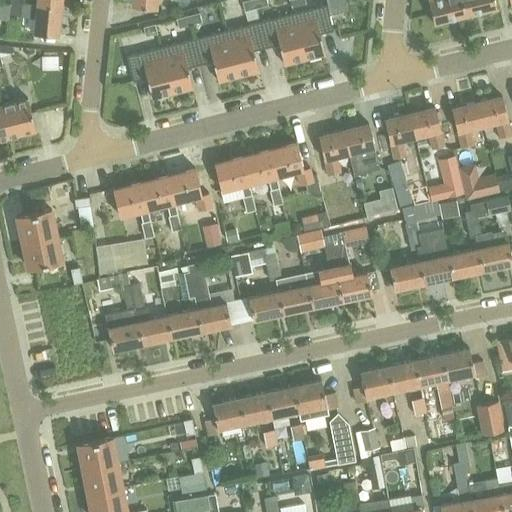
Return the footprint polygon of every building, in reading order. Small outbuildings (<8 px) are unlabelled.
[(245,11),(257,8),(255,0),(245,0),(243,1),(245,11)] [(465,15),(461,0),(428,0),(435,23),(465,15)] [(461,0),(465,15),(496,7),(494,0),(461,0)] [(58,34),(60,6),(36,4),(22,2),(10,1),(9,14),(21,15),(34,16),(33,32),(58,34)] [(293,12),(304,58),(325,53),(320,33),(333,29),(327,3),(293,12)] [(199,12),(187,15),(190,25),(202,22),(199,12)] [(293,12),(260,20),(266,46),(279,43),(284,63),(304,58),(293,12)] [(178,28),(190,25),(187,15),(175,18),(178,28)] [(260,20),(227,29),(238,75),(259,70),(253,50),(266,46),(260,20)] [(157,33),(155,23),(143,27),(145,36),(157,33)] [(238,75),(227,29),(193,37),(200,63),(213,60),(218,80),(238,75)] [(193,37),(160,45),(172,92),(192,86),(187,66),(200,63),(193,37)] [(172,92),(160,45),(127,54),(133,80),(147,77),(152,97),(172,92)] [(511,135),(507,118),(502,95),(476,101),(482,125),(495,121),(499,138),(511,135)] [(27,97),(0,103),(8,136),(36,129),(27,97)] [(470,128),(482,125),(476,101),(452,107),(462,147),(474,144),(470,128)] [(0,137),(8,136),(0,103),(0,137)] [(444,146),(440,130),(434,106),(409,113),(415,136),(428,133),(432,149),(444,146)] [(402,139),(415,136),(409,113),(384,119),(394,158),(406,155),(402,139)] [(369,121),(342,128),(343,129),(349,153),(354,174),(379,167),(374,147),(375,147),(369,121)] [(336,156),(349,153),(343,129),(318,135),(328,175),(340,172),(336,156)] [(303,169),(296,144),(296,142),(285,144),(285,147),(269,151),(275,176),(296,171),(300,185),(313,182),(309,167),(303,169)] [(257,151),(258,154),(242,158),(248,183),(250,183),(270,178),(272,189),(270,189),(274,205),(283,202),(277,176),(275,176),(269,151),(269,148),(257,151)] [(248,183),(242,158),(241,158),(241,155),(230,158),(231,160),(214,165),(221,190),(242,185),(245,196),(243,196),(247,211),(256,209),(252,194),(250,183),(248,183)] [(464,191),(458,169),(455,155),(438,159),(448,196),(464,191)] [(399,206),(412,202),(399,158),(386,163),(399,206)] [(478,176),(475,162),(459,166),(467,198),(500,189),(495,171),(478,176)] [(167,176),(173,201),(195,196),(198,209),(213,206),(209,191),(201,193),(195,169),(167,176)] [(173,201),(167,176),(140,183),(146,208),(148,208),(167,203),(170,215),(168,215),(172,231),(181,229),(178,213),(175,201),(173,201)] [(151,220),(148,208),(146,208),(140,183),(113,190),(119,215),(140,210),(143,222),(141,222),(145,237),(154,235),(151,220)] [(426,185),(411,188),(415,204),(429,200),(426,185)] [(89,196),(74,198),(76,207),(90,205),(89,196)] [(441,218),(459,215),(456,200),(438,203),(441,218)] [(51,208),(17,215),(19,226),(18,226),(20,238),(22,237),(22,240),(57,233),(51,208)] [(473,224),(478,223),(475,209),(463,211),(465,222),(472,220),(473,224)] [(298,219),(284,221),(286,234),(300,232),(298,219)] [(422,247),(420,235),(419,231),(417,220),(405,223),(410,249),(417,248),(422,247)] [(481,234),(478,223),(473,224),(472,220),(465,222),(469,237),(476,235),(481,234)] [(221,242),(216,222),(202,226),(207,245),(221,242)] [(453,275),(449,253),(448,253),(443,226),(419,231),(420,235),(422,247),(417,248),(419,259),(423,281),(453,275)] [(238,238),(235,228),(226,231),(228,241),(238,238)] [(367,270),(352,274),(343,230),(328,233),(329,240),(323,241),(325,252),(331,250),(332,254),(337,252),(340,264),(335,265),(342,299),(372,292),(367,270)] [(356,246),(378,241),(376,232),(354,238),(356,246)] [(476,235),(478,247),(483,269),(511,262),(511,258),(508,240),(494,243),(492,232),(481,234),(476,235)] [(23,244),(22,244),(24,256),(25,255),(28,266),(62,259),(57,233),(22,240),(23,244)] [(122,244),(105,246),(108,272),(125,270),(122,244)] [(268,253),(267,247),(248,251),(230,254),(235,276),(252,272),(251,265),(264,262),(265,262),(267,261),(265,254),(268,253)] [(453,275),(483,269),(478,247),(449,253),(453,275)] [(154,250),(139,251),(140,262),(155,261),(154,250)] [(305,270),(312,305),(342,299),(335,265),(340,264),(337,252),(332,254),(331,250),(325,252),(328,266),(317,268),(305,270)] [(273,266),(279,265),(276,251),(268,253),(265,254),(267,261),(265,262),(266,265),(273,263),(273,266)] [(394,287),(423,281),(419,259),(389,265),(394,287)] [(194,296),(196,308),(201,329),(231,323),(231,322),(226,300),(211,303),(209,292),(202,261),(193,263),(187,264),(189,271),(183,272),(182,272),(185,283),(191,281),(192,285),(197,284),(199,295),(194,296)] [(281,276),(279,265),(273,266),(273,263),(266,265),(269,279),(275,278),(281,276)] [(73,280),(82,278),(79,264),(70,266),(73,280)] [(163,297),(177,295),(173,272),(178,271),(177,266),(158,270),(163,297)] [(284,311),(312,305),(305,270),(281,276),(275,278),(278,290),(279,289),(284,311)] [(101,279),(86,282),(89,297),(104,293),(101,279)] [(172,336),(167,314),(150,318),(147,305),(145,306),(139,281),(135,282),(130,283),(130,284),(125,285),(127,295),(132,294),(133,297),(138,296),(140,308),(135,309),(138,321),(142,342),(172,336)] [(194,296),(199,295),(197,284),(192,285),(191,281),(185,283),(188,297),(194,296)] [(105,313),(108,327),(112,349),(142,342),(138,321),(135,309),(140,308),(138,296),(133,297),(132,294),(127,295),(125,285),(120,286),(122,297),(125,296),(127,308),(105,313)] [(254,318),(284,311),(279,289),(278,290),(249,296),(249,295),(239,297),(243,319),(254,317),(254,318)] [(191,332),(201,329),(196,308),(191,309),(167,314),(172,336),(191,332)] [(511,337),(508,339),(511,353),(501,355),(504,371),(511,368),(511,337)] [(446,378),(447,378),(474,372),(475,377),(485,375),(482,359),(472,361),(469,347),(441,353),(446,378)] [(453,406),(447,378),(446,378),(441,353),(414,359),(419,384),(436,380),(441,408),(453,406)] [(392,390),(419,384),(414,359),(387,365),(392,390)] [(365,396),(392,390),(387,365),(360,371),(363,385),(353,387),(356,402),(366,400),(365,396)] [(298,410),(297,410),(299,419),(329,413),(328,409),(337,407),(334,391),(323,394),(320,379),(293,385),(298,410)] [(271,416),(297,410),(298,410),(293,385),(265,391),(271,416)] [(244,422),(271,416),(265,391),(239,397),(244,422)] [(414,414),(426,411),(423,396),(411,398),(414,414)] [(218,427),(244,422),(239,397),(211,402),(214,417),(204,419),(207,434),(219,431),(218,427)] [(482,433),(504,428),(498,400),(476,405),(482,433)] [(337,411),(331,418),(334,431),(339,462),(356,459),(350,428),(349,422),(348,422),(337,411)] [(188,416),(180,418),(183,433),(192,431),(188,416)] [(293,440),(305,438),(301,422),(290,425),(293,440)] [(364,450),(380,446),(375,426),(359,430),(364,450)] [(265,446),(266,446),(277,443),(274,428),(262,430),(265,446)] [(82,466),(116,460),(110,434),(77,441),(82,466)] [(414,436),(399,437),(400,451),(415,450),(414,436)] [(453,462),(454,474),(461,473),(462,476),(466,475),(464,461),(465,460),(463,447),(456,448),(458,461),(453,462)] [(398,453),(398,458),(399,463),(415,461),(413,451),(398,453)] [(207,467),(204,453),(195,455),(198,469),(207,467)] [(316,457),(319,469),(335,465),(332,453),(316,457)] [(87,491),(121,484),(116,460),(82,466),(87,491)] [(257,476),(269,474),(269,472),(266,461),(266,460),(254,463),(257,476)] [(383,485),(379,463),(368,466),(372,488),(383,485)] [(181,487),(182,492),(206,487),(203,470),(194,472),(178,475),(181,487)] [(321,497),(333,495),(328,471),(316,473),(321,497)] [(511,511),(511,471),(510,472),(511,478),(498,480),(503,511),(511,511)] [(471,498),(466,475),(462,476),(461,473),(454,474),(459,500),(441,504),(442,511),(473,511),(471,498)] [(503,511),(498,480),(498,481),(497,475),(484,478),(487,495),(471,498),(473,511),(503,511)] [(352,495),(358,494),(355,479),(343,482),(345,493),(351,492),(352,495)] [(113,511),(126,510),(121,484),(87,491),(91,511),(113,511)] [(360,503),(358,494),(352,495),(351,492),(345,493),(348,508),(358,506),(358,503),(360,503)] [(174,511),(205,511),(205,509),(210,507),(207,493),(172,499),(174,511)] [(394,511),(421,511),(420,507),(424,507),(422,493),(410,495),(412,509),(394,511)] [(272,510),(278,509),(276,494),(263,497),(265,508),(271,507),(272,510)] [(360,503),(358,503),(358,506),(359,511),(390,511),(388,498),(360,503)]
